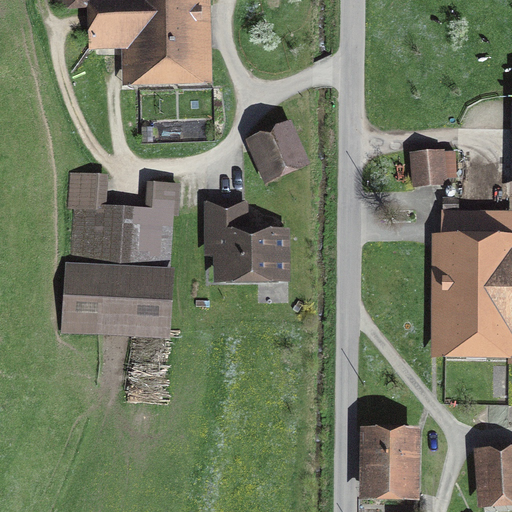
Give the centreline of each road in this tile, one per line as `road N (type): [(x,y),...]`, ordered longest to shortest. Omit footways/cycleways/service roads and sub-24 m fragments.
road 1 (unclassified): [(345,511),(352,0)]
road 2 (track): [(46,0),(75,122),(97,155),(133,167)]
